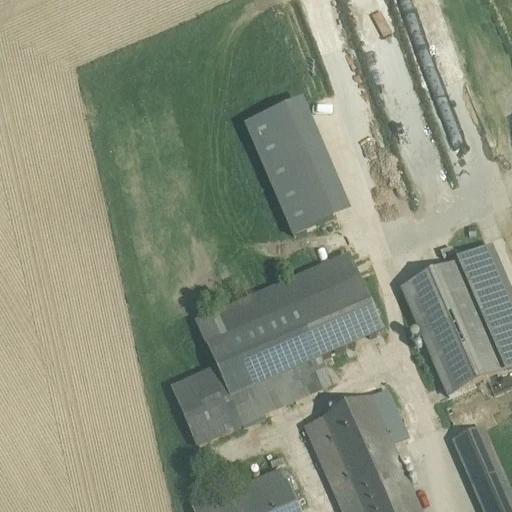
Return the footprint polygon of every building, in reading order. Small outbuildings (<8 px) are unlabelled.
[(248,123),(289,238),(350,216),(309,101),(248,123)] [(351,259),(198,327),(209,351),(362,283),(351,259)] [(463,267),(403,293),(450,400),(509,374),(463,267)] [(362,283),(209,351),(220,375),(231,401),(231,402),(384,335),(362,283)] [(496,392),(511,385),(511,374),(492,382),(496,392)] [(220,375),(175,396),(187,422),(231,401),(220,375)] [(387,395),(306,430),(337,500),(354,492),(362,511),(419,511),(393,450),(408,444),(387,395)] [(231,401),(187,422),(200,450),(244,430),(231,402),(231,401)] [(483,432),(455,444),(469,475),(497,463),(483,432)] [(283,460),(271,464),(273,471),(285,467),(283,460)] [(511,511),(511,498),(497,463),(469,475),(485,511),(511,511)] [(298,511),(282,475),(197,511),(298,511)] [(362,511),(354,492),(337,500),(341,511),(362,511)]
